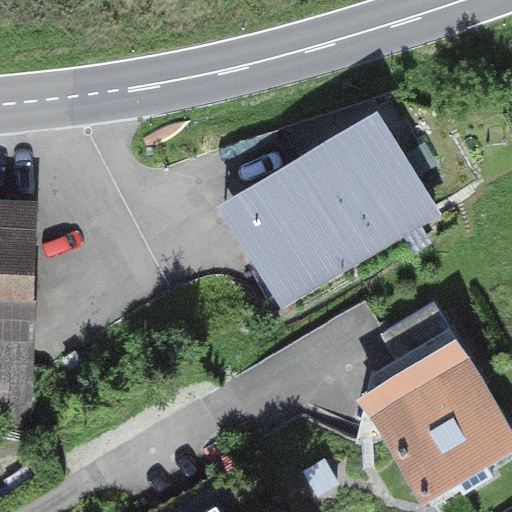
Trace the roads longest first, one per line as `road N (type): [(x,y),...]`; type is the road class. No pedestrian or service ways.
road 1 (primary): [(0,106),(177,83),(481,0)]
road 2 (residential): [(43,511),(355,333)]
